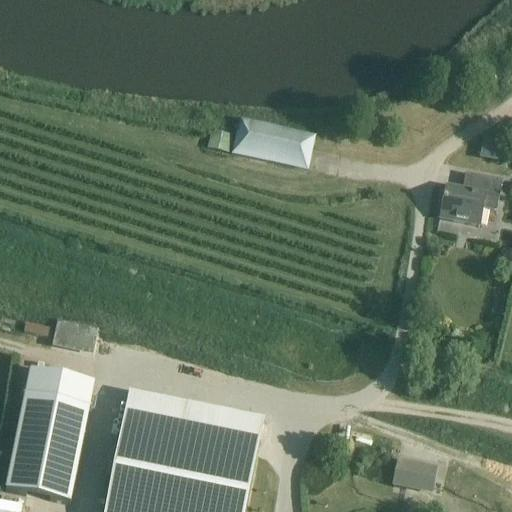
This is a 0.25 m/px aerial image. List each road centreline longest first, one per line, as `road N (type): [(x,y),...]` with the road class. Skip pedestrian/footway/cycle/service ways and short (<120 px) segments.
road 1 (residential): [(285,511),(288,469),(305,426),(373,395),(396,366),(429,175)]
road 2 (track): [(511,104),(452,147),(429,175),(327,164)]
road 3 (track): [(511,428),(362,401)]
